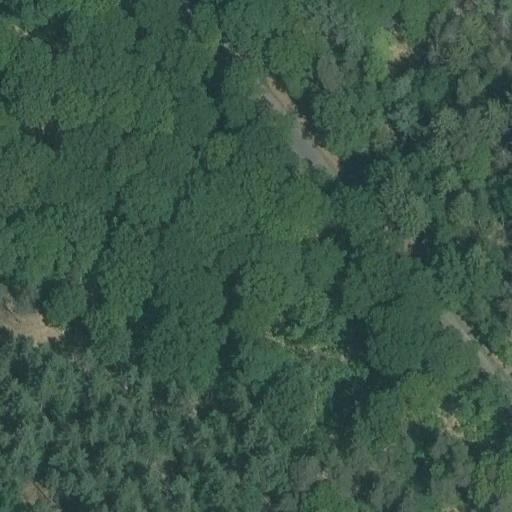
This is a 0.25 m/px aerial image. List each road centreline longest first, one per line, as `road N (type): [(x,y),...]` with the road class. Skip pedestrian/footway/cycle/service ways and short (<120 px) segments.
road 1 (unclassified): [(511,415),(166,0)]
road 2 (track): [(387,270),(0,180)]
